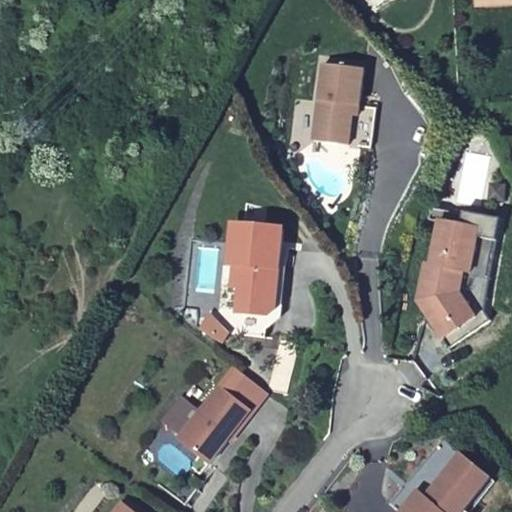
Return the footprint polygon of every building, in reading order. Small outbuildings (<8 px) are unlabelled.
[(334,64),(321,137),(357,143),(364,104),(367,105),(372,69),(334,64)] [(292,224),(242,219),(238,259),(244,259),(242,281),(250,281),(248,305),(277,309),(283,309),(292,224)] [(488,229),(446,220),(437,262),(433,261),(427,288),(437,290),(434,311),(447,330),(480,308),(488,298),(493,299),(498,278),(478,273),(488,229)] [(426,299),(434,311),(437,290),(427,288),(426,299)] [(447,330),(458,346),(499,318),(493,309),(493,299),(488,298),(480,308),(447,330)] [(277,309),(248,305),(246,328),(275,331),(277,309)] [(219,310),(211,324),(229,340),(240,328),(219,310)] [(259,407),(227,381),(186,434),(217,459),(259,407)] [(426,493),(409,511),(475,511),(504,480),(472,454),(443,489),(443,496),(438,503),(426,493)] [(145,511),(129,499),(118,511),(145,511)]
